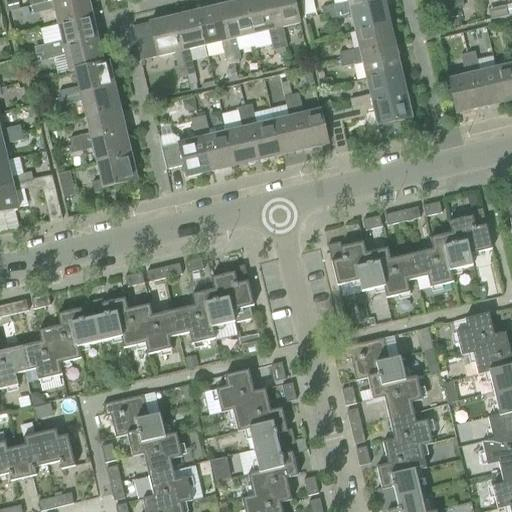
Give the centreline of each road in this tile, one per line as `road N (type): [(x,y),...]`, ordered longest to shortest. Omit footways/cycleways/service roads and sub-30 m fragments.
road 1 (residential): [(349,511),(275,206)]
road 2 (tertiary): [(0,268),(275,206)]
road 3 (tertiary): [(275,206),(511,150)]
